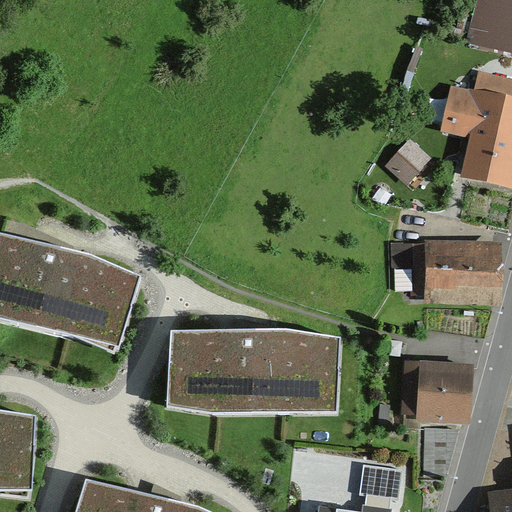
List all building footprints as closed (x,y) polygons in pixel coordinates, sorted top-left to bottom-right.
[(511,0),(480,0),(471,43),(511,51),(511,0)] [(476,94),(448,88),(438,135),(475,143),(468,177),(511,186),(511,86),(479,79),(476,94)] [(412,145),(389,169),(409,188),(432,164),(412,145)] [(501,310),(503,247),(425,244),(425,247),(391,246),(390,271),(396,272),(395,293),(411,294),(411,299),(423,300),(423,308),(501,310)] [(90,268),(0,247),(0,327),(5,330),(117,357),(139,289),(90,268)] [(287,342),(173,344),(169,413),(213,421),(335,419),(338,349),(287,342)] [(474,371),(405,365),(400,417),(416,419),(416,427),(469,431),(474,371)] [(0,425),(0,499),(29,499),(32,430),(0,425)] [(312,463),(303,493),(311,495),(309,502),(319,505),(325,486),(321,485),(326,467),(312,463)] [(363,511),(328,511),(324,511),(323,511),(401,511),(405,486),(367,481),(363,511)] [(168,511),(87,492),(81,511),(168,511)] [(511,511),(511,493),(488,496),(490,511),(511,511)]
